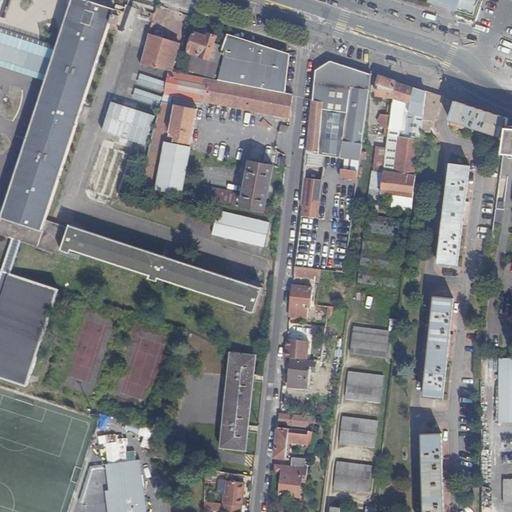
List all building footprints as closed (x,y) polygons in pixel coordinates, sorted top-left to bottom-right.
[(37,111),(4,210),(1,219),(42,233),(46,223),(78,124),(79,124),(85,107),(84,107),(111,24),(116,26),(119,18),(123,19),(124,14),(81,0),(73,0),(43,94),(42,94),(36,110),(37,111)] [(407,0),(430,7),(431,3),(459,11),(458,16),(477,22),(483,0),(407,0)] [(153,23),(163,25),(167,8),(157,6),(153,23)] [(154,39),(149,37),(141,67),(169,73),(172,73),(180,46),(161,41),(162,35),(156,33),(154,39)] [(210,61),(215,46),(217,39),(209,36),(208,39),(195,35),(189,55),(210,61)] [(283,58),(227,40),(224,48),(221,57),(226,58),(219,82),(279,94),(283,58)] [(221,57),(224,48),(215,46),(210,61),(219,64),(221,57)] [(347,274),(374,75),(333,62),(328,65),(327,63),(320,68),(321,69),(317,72),(308,151),(308,155),(310,155),(308,166),(325,168),(323,181),(305,179),(296,268),(323,271),(347,274)] [(172,73),(169,73),(167,84),(164,96),(172,97),(291,121),(293,96),(279,94),(219,82),(176,74),(172,73)] [(163,94),(167,84),(140,76),(137,85),(163,94)] [(395,98),(397,83),(381,78),(379,96),(386,97),(389,97),(395,98)] [(423,91),(397,83),(395,98),(391,131),(390,138),(389,150),(386,172),(383,195),(400,197),(398,210),(413,213),(418,177),(397,174),(401,138),(422,141),(423,132),(428,93),(423,91)] [(160,109),(163,99),(135,90),(132,100),(160,109)] [(445,98),(428,93),(423,132),(432,133),(433,123),(436,123),(445,98)] [(172,97),(164,96),(151,144),(161,146),(172,97)] [(510,119),(453,101),(447,119),(454,122),(453,126),(471,132),(472,128),(503,139),(502,141),(505,141),(506,139),(507,140),(508,130),(510,119)] [(198,111),(176,107),(172,126),(168,125),(166,134),(171,135),(169,142),(191,146),(198,111)] [(418,177),(422,141),(401,138),(397,174),(418,177)] [(161,146),(151,144),(141,189),(152,192),(161,146)] [(190,152),(166,147),(158,191),(181,196),(190,152)] [(386,172),(389,150),(378,149),(375,171),(386,172)] [(267,213),(276,168),(252,163),(243,208),(267,213)] [(466,205),(471,167),(452,165),(439,265),(458,267),(464,226),(468,226),(471,205),(466,205)] [(383,195),(386,172),(375,171),(372,199),(382,200),(383,195)] [(192,199),(235,208),(237,195),(195,186),(192,199)] [(2,273),(9,275),(20,242),(53,253),(55,249),(61,252),(68,230),(46,223),(42,233),(1,219),(4,210),(0,208),(0,235),(12,240),(2,273)] [(263,248),(269,224),(218,212),(212,236),(263,248)] [(397,289),(405,222),(368,216),(359,285),(397,289)] [(68,230),(61,252),(70,255),(72,251),(151,277),(150,280),(158,283),(160,279),(247,308),(246,312),(255,315),(264,289),(262,288),(262,289),(250,285),(249,286),(84,231),(72,227),(72,226),(70,226),(68,230)] [(322,280),(323,271),(296,268),(295,277),(322,280)] [(0,378),(27,388),(59,291),(9,275),(2,273),(0,272),(0,378)] [(314,290),(294,287),(291,317),(308,319),(310,309),(312,310),(314,290)] [(451,337),(456,300),(436,298),(425,398),(444,400),(449,359),(453,359),(455,338),(451,337)] [(387,359),(391,333),(356,329),(352,354),(387,359)] [(287,358),(309,361),(311,342),(289,340),(287,358)] [(256,357),(231,354),(221,449),(246,452),(256,357)] [(511,424),(511,360),(501,360),(501,424),(511,424)] [(317,364),(293,361),(291,378),(288,378),(287,386),(306,389),(307,380),(309,380),(309,371),(316,372),(317,364)] [(381,404),(385,378),(350,373),(347,400),(381,404)] [(309,417),(315,418),(316,409),(304,408),(303,416),(309,417)] [(308,428),(308,427),(309,419),(281,415),(279,425),(308,428)] [(376,449),(379,423),(344,419),(341,445),(376,449)] [(279,429),(276,458),(287,459),(289,443),(311,446),(313,433),(309,432),(309,436),(290,434),(290,430),(279,429)] [(444,473),(443,435),(424,435),(425,511),(445,511),(445,495),(448,495),(448,473),(444,473)] [(148,511),(141,459),(106,463),(110,489),(106,489),(109,511),(148,511)] [(291,467),(305,469),(306,460),(292,459),(291,467)] [(335,490),(370,494),(374,468),(338,463),(335,490)] [(302,484),(306,484),(308,469),(305,469),(291,467),(275,465),(274,473),(283,474),(280,496),(300,498),(302,484)] [(242,511),(245,483),(227,482),(226,496),(224,496),(222,511),(242,511)]
